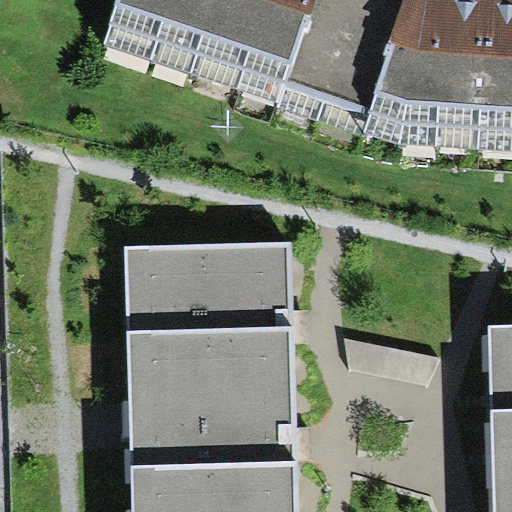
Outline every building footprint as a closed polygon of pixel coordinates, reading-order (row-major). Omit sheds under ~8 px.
[(103,0),(89,46),(273,106),(307,0),(103,0)] [(365,128),(399,9),(373,0),(307,0),(273,106),(365,128)] [(365,128),(358,154),(504,171),(511,170),(511,30),(399,9),(365,128)] [(288,256),(128,260),(133,511),(293,511),(292,448),(290,332),(288,256)] [(511,511),(511,340),(494,341),(497,511),(511,511)]
